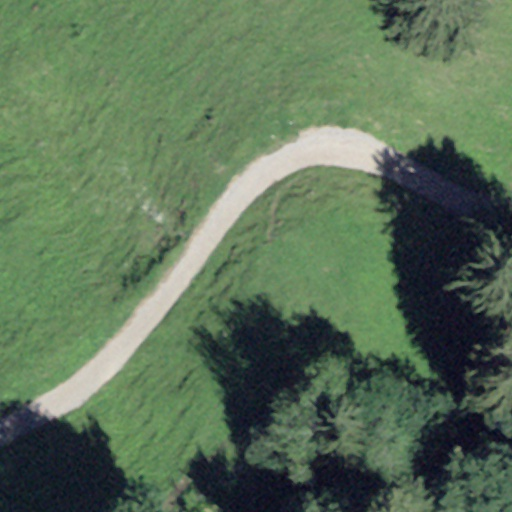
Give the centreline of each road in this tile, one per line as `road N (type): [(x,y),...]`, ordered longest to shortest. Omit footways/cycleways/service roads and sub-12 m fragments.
road 1 (track): [(0,431),(114,354),(261,163),(312,141),(362,147),(511,211)]
road 2 (track): [(339,511),(511,458)]
